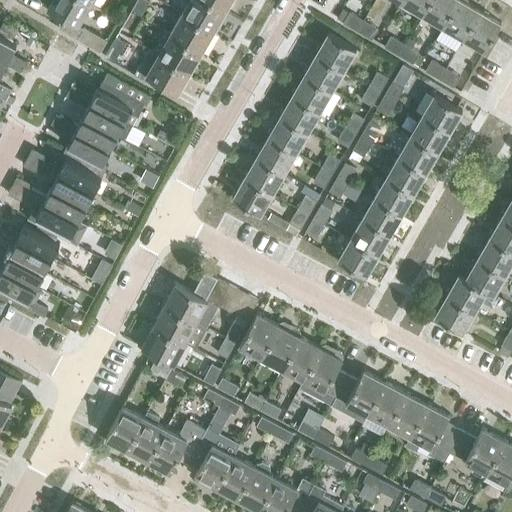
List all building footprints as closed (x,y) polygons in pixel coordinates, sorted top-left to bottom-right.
[(53,0),(49,8),(65,16),(59,26),(78,37),(83,27),(78,24),(90,2),(87,0),(53,0)] [(137,0),(131,11),(140,16),(149,0),(148,0),(137,0)] [(226,10),(209,0),(186,0),(188,1),(182,12),(214,30),(226,10)] [(209,0),(226,10),(231,0),(209,0)] [(402,0),(402,1),(423,13),(430,0),(402,0)] [(430,0),(423,13),(443,24),(457,0),(430,0)] [(467,0),(457,0),(443,24),(464,36),(480,7),(467,0)] [(480,7),(464,36),(485,48),(502,20),(480,7)] [(140,16),(131,11),(122,26),(131,31),(140,16)] [(358,30),(364,19),(350,11),(344,21),(358,30)] [(203,51),(214,30),(182,12),(170,32),(203,51)] [(364,19),(358,30),(372,38),(378,27),(364,19)] [(0,52),(16,61),(18,57),(11,53),(16,43),(11,41),(17,29),(3,21),(0,27),(0,26),(0,52)] [(84,27),(83,27),(78,37),(101,51),(107,40),(84,27)] [(328,31),(316,52),(345,69),(357,48),(328,31)] [(170,32),(158,54),(190,72),(203,51),(170,32)] [(399,54),(406,43),(391,34),(384,45),(399,54)] [(29,35),(25,42),(30,45),(33,46),(37,39),(33,37),(29,35)] [(125,42),(116,36),(107,52),(117,57),(125,42)] [(406,43),(399,54),(413,62),(420,51),(406,43)] [(145,74),(178,93),(190,72),(158,54),(148,48),(134,73),(142,78),(145,74)] [(0,52),(0,70),(1,71),(6,62),(21,71),(26,61),(18,57),(16,61),(0,52)] [(316,52),(304,72),(333,89),(345,69),(316,52)] [(440,78),(446,67),(432,58),(426,69),(440,78)] [(446,67),(440,78),(453,86),(460,75),(446,67)] [(0,73),(1,71),(0,70),(0,88),(1,89),(0,91),(0,95),(6,99),(9,94),(9,93),(12,88),(0,81),(0,73)] [(369,83),(380,89),(388,76),(377,70),(369,83)] [(86,91),(83,96),(126,119),(132,123),(143,102),(146,104),(151,95),(106,72),(102,80),(98,87),(93,95),(86,91)] [(293,93),(321,109),(333,89),(304,72),(293,93)] [(386,92),(397,99),(404,85),(394,79),(386,92)] [(380,89),(369,83),(361,98),(372,104),(380,89)] [(71,84),(66,94),(72,98),(87,106),(82,115),(118,134),(125,137),(132,123),(126,119),(83,96),(86,91),(78,87),(71,84)] [(397,99),(386,92),(377,107),(388,113),(397,99)] [(434,92),(422,113),(450,130),(462,109),(434,92)] [(9,94),(6,99),(12,102),(15,96),(9,93),(9,94)] [(293,93),(281,113),(309,130),(321,109),(293,93)] [(346,124),(357,130),(364,117),(353,111),(346,124)] [(56,112),(53,117),(60,120),(57,127),(65,131),(68,125),(111,148),(118,134),(82,115),(78,123),(63,115),(56,112)] [(309,130),(281,113),(269,134),(297,151),(309,130)] [(450,130),(422,113),(410,134),(438,151),(450,130)] [(53,117),(50,123),(57,127),(60,120),(53,117)] [(362,133),(373,139),(380,126),(370,120),(362,133)] [(141,143),(147,129),(133,124),(128,137),(141,143)] [(357,130),(346,124),(337,139),(348,145),(357,130)] [(67,144),(64,149),(74,154),(105,171),(108,164),(103,162),(111,148),(68,125),(65,131),(72,135),(67,144)] [(160,127),(156,135),(164,139),(167,133),(168,131),(160,127)] [(167,133),(164,139),(175,145),(178,139),(167,133)] [(373,139),(362,133),(354,147),(364,153),(373,139)] [(269,134),(257,154),(285,171),(297,151),(269,134)] [(410,134),(398,154),(426,171),(438,151),(410,134)] [(46,159),(43,165),(94,192),(102,177),(105,171),(74,154),(64,149),(61,155),(66,158),(61,167),(46,159)] [(321,165),(333,172),(341,158),(329,152),(321,165)] [(257,154),(245,175),(273,192),(285,171),(257,154)] [(398,154),(386,175),(414,192),(426,171),(398,154)] [(338,174),(349,181),(357,168),(346,161),(338,174)] [(43,165),(40,170),(55,178),(51,186),(86,205),(94,192),(43,165)] [(333,172),(321,165),(313,180),(324,187),(333,172)] [(9,193),(19,197),(28,178),(18,173),(9,193)] [(349,181),(338,174),(329,190),(341,197),(349,181)] [(232,197),(261,213),(273,192),(245,175),(232,197)] [(386,175),(374,196),(402,212),(414,192),(386,175)] [(31,187),(28,192),(79,219),(86,205),(51,186),(46,195),(31,187)] [(28,192),(25,197),(40,206),(36,214),(30,212),(27,218),(38,224),(58,235),(58,234),(72,242),(77,244),(88,224),(79,219),(28,192)] [(298,207),(309,213),(317,199),(306,193),(298,207)] [(362,216),(390,233),(402,212),(374,196),(362,216)] [(511,196),(501,215),(511,221),(511,196)] [(128,198),(124,206),(138,213),(142,205),(128,198)] [(314,216),(325,222),(332,209),(322,203),(314,216)] [(309,213),(298,207),(289,221),(300,228),(309,213)] [(271,212),(267,217),(278,224),(283,226),(286,221),(271,212)] [(511,221),(501,215),(489,236),(511,248),(511,221)] [(314,216),(306,231),(316,237),(325,222),(314,216)] [(362,216),(350,237),(378,253),(390,233),(362,216)] [(19,232),(12,228),(10,233),(53,256),(60,242),(55,240),(58,235),(38,224),(35,229),(24,223),(19,232)] [(9,252),(45,271),(53,256),(10,233),(12,228),(5,224),(0,234),(0,235),(14,243),(9,252)] [(511,248),(489,236),(477,256),(505,272),(511,261),(511,248)] [(337,259),(366,275),(378,253),(350,237),(337,259)] [(45,271),(9,252),(5,260),(0,257),(0,265),(38,285),(45,271)] [(465,277),(487,289),(493,293),(505,272),(477,256),(465,277)] [(0,290),(32,308),(44,314),(48,307),(35,300),(42,287),(38,285),(0,265),(0,290)] [(195,291),(208,297),(219,276),(206,269),(195,291)] [(487,289),(465,277),(458,273),(446,293),(475,310),(487,289)] [(208,297),(208,298),(218,303),(229,281),(219,276),(208,297)] [(165,303),(196,320),(208,298),(208,297),(195,291),(177,281),(165,303)] [(229,281),(218,303),(228,308),(239,286),(229,281)] [(238,313),(249,292),(239,286),(228,308),(238,313)] [(249,292),(238,313),(247,318),(258,297),(249,292)] [(446,293),(433,314),(462,331),(475,310),(446,293)] [(196,320),(165,303),(154,324),(186,340),(196,346),(207,325),(196,320)] [(279,324),(257,313),(240,345),(262,356),(279,324)] [(226,335),(235,340),(244,325),(234,320),(226,335)] [(173,363),(186,340),(154,324),(150,321),(138,344),(173,363)] [(262,356),(260,359),(281,371),(282,367),(299,335),(300,335),(301,334),(299,329),(292,325),(287,326),(286,328),(279,324),(262,356)] [(511,331),(510,330),(502,344),(511,350),(511,331)] [(235,340),(226,335),(217,351),(227,356),(235,340)] [(299,335),(282,367),(304,378),(321,346),(300,335),(299,335)] [(321,346),(304,378),(299,387),(332,404),(348,373),(338,368),(343,358),(340,356),(341,355),(340,351),(333,347),(329,348),(328,350),(321,346)] [(151,368),(166,377),(171,367),(155,359),(151,368)] [(211,363),(203,379),(213,384),(221,369),(211,363)] [(182,385),(187,376),(171,367),(166,377),(182,385)] [(0,368),(0,381),(11,387),(14,388),(19,379),(22,381),(23,381),(0,368)] [(348,373),(332,404),(364,421),(368,413),(385,381),(364,369),(359,379),(348,373)] [(223,376),(220,381),(217,386),(233,394),(238,385),(223,376)] [(0,422),(2,424),(13,402),(8,400),(14,388),(11,387),(0,381),(0,422)] [(406,391),(385,381),(368,413),(389,424),(406,391)] [(218,404),(223,395),(208,387),(203,396),(218,404)] [(260,409),(266,399),(249,390),(244,400),(260,409)] [(428,403),(406,391),(389,424),(410,435),(428,403)] [(223,395),(218,404),(235,413),(240,404),(223,395)] [(266,399),(260,409),(276,417),(281,407),(266,399)] [(106,436),(105,438),(106,438),(106,439),(108,442),(111,444),(115,446),(118,445),(119,445),(120,444),(127,447),(127,448),(145,415),(123,403),(106,436)] [(432,447),(435,443),(446,448),(457,426),(447,420),(450,415),(428,403),(410,435),(405,444),(417,450),(421,441),(432,447)] [(127,447),(126,449),(127,450),(129,453),(132,455),(136,457),(139,457),(140,456),(140,457),(141,455),(148,459),(149,459),(166,426),(157,421),(160,416),(148,410),(145,415),(127,448),(127,447)] [(272,433),(277,423),(261,415),(256,424),(272,433)] [(148,459),(147,460),(148,461),(150,464),(153,466),(157,467),(161,468),(161,467),(162,468),(162,466),(169,470),(169,471),(169,472),(180,452),(190,458),(206,428),(187,418),(179,433),(166,426),(149,459),(148,459)] [(314,437),(319,427),(303,418),(297,428),(314,437)] [(277,423),(272,433),(287,441),(292,431),(277,423)] [(190,458),(188,462),(198,468),(195,474),(217,485),(233,453),(235,454),(241,442),(219,431),(208,425),(206,428),(190,458)] [(457,426),(446,448),(455,454),(467,431),(457,426)] [(483,426),(478,437),(467,431),(455,454),(466,459),(465,460),(473,464),(472,467),(473,471),(482,476),(485,474),(487,471),(505,437),(483,426)] [(319,427),(314,437),(329,445),(335,435),(319,427)] [(487,471),(508,482),(511,474),(511,440),(505,437),(487,471)] [(325,461),(330,451),(315,443),(310,453),(325,461)] [(367,465),(372,455),(356,447),(350,456),(367,465)] [(330,451),(325,461),(341,469),(346,460),(330,451)] [(217,485),(238,496),(255,464),(235,454),(233,453),(217,485)] [(372,455),(367,465),(382,473),(388,463),(372,455)] [(259,507),(276,476),(268,471),(269,469),(268,464),(261,460),(256,462),(255,464),(238,496),(259,507)] [(378,489),(383,479),(368,471),(363,481),(378,489)] [(284,511),(286,509),(292,511),(297,511),(313,483),(302,477),(297,487),(276,476),(259,507),(258,509),(259,511),(284,511)] [(425,496),(430,486),(414,478),(409,487),(425,496)] [(383,479),(378,489),(395,497),(400,488),(383,479)] [(297,511),(339,511),(340,510),(343,505),(321,494),(324,488),(313,483),(297,511)] [(430,486),(425,496),(441,504),(446,495),(430,486)] [(406,503),(421,511),(427,502),(411,494),(406,503)] [(92,511),(93,511),(71,499),(64,511),(92,511)]
